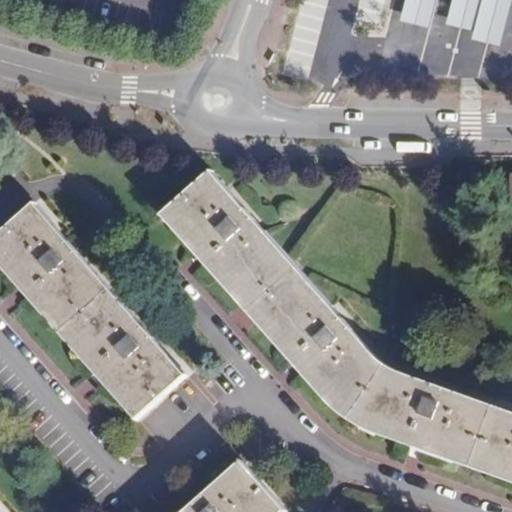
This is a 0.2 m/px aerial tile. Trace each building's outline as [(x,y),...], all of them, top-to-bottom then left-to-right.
[(406,0),(401,21),(432,29),(439,0),(452,0),(446,25),(476,33),(483,0),(406,0)] [(511,0),(483,0),(476,33),(474,40),(501,46),(511,0)] [(212,172),(162,216),(279,349),(325,399),(334,408),(342,415),(349,420),(358,426),(367,430),(379,436),(511,483),(511,413),(430,383),(396,371),(385,365),(379,360),(372,353),(212,172)] [(36,204),(0,235),(0,262),(138,420),(188,376),(36,204)] [(243,461),(185,511),(286,511),(287,511),(243,461)]
